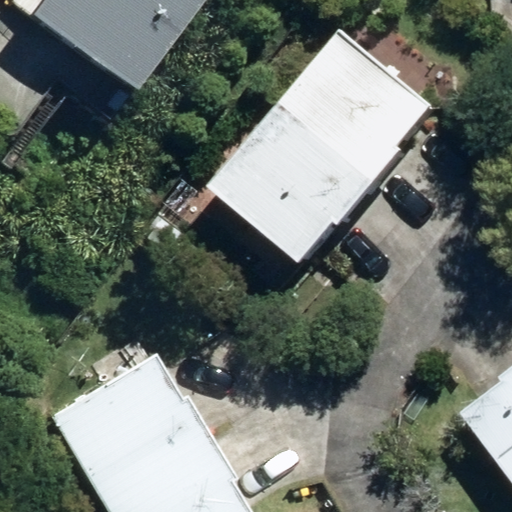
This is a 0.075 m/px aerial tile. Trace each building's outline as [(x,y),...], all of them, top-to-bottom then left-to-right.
[(0,40),(95,117),(190,0),(23,0),(0,28),(0,40)] [(372,24),(304,103),(394,180),(421,149),(413,143),(454,97),(372,24)] [(357,224),(394,180),(304,103),(235,182),(317,253),(348,216),(357,224)] [(124,492),(228,430),(205,391),(199,396),(170,346),(72,405),(124,492)] [(511,390),(495,404),(511,426),(511,390)] [(251,468),(228,430),(124,492),(135,511),(268,511),(244,473),(251,468)]
